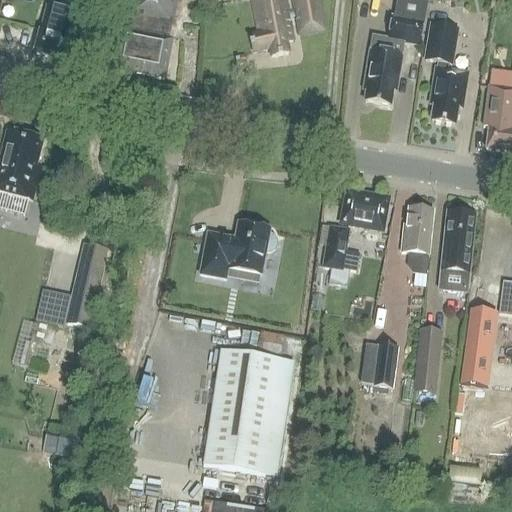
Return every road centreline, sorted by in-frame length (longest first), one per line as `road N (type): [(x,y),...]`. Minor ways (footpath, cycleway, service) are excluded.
road 1 (secondary): [(511,181),(328,152),(0,79)]
road 2 (track): [(328,152),(341,0)]
